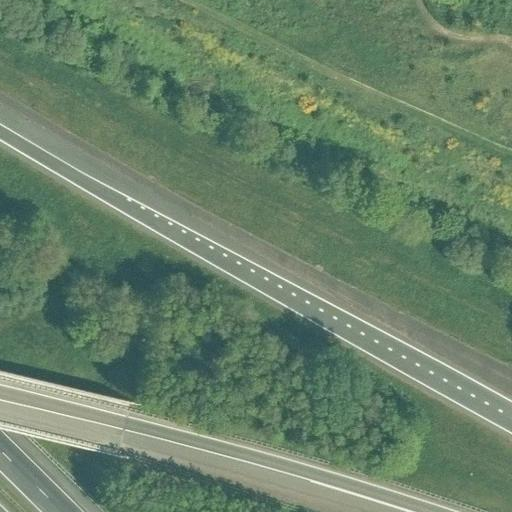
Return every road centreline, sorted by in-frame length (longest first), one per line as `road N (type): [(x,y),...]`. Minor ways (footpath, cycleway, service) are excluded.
road 1 (trunk): [(511,424),(0,132)]
road 2 (trunk): [(0,393),(431,511)]
